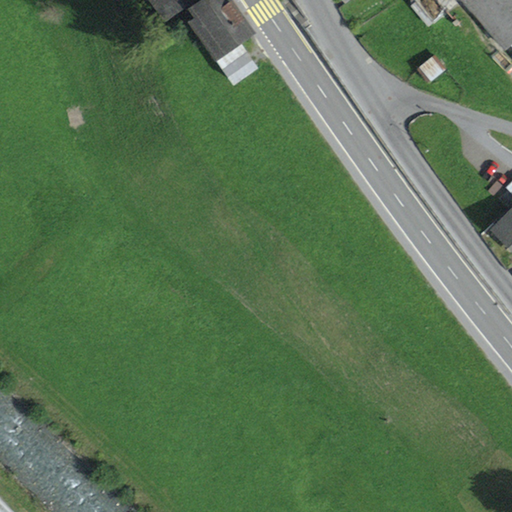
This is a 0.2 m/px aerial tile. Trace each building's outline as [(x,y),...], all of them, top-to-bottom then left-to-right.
[(153,0),(166,17),(189,0),(153,0)] [(246,53),(237,39),(251,30),(230,0),(203,0),(193,7),(199,16),(192,21),(224,68),(246,53)] [(511,0),(476,0),(499,26),(492,33),(504,46),(511,39),(511,0)] [(246,53),(224,68),(234,82),(256,67),(246,53)] [(421,67),(431,79),(445,68),(435,56),(421,67)] [(511,204),(493,223),(511,241),(511,204)]
